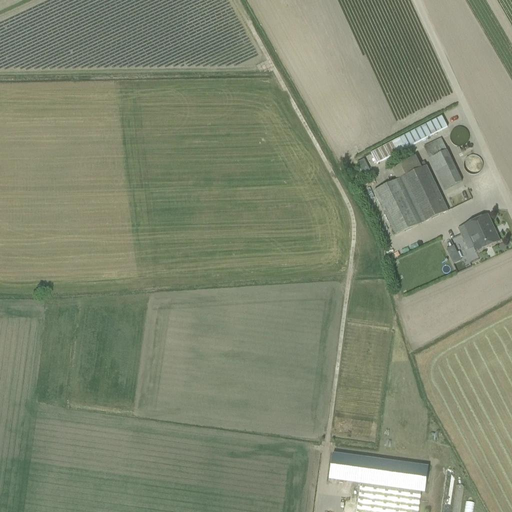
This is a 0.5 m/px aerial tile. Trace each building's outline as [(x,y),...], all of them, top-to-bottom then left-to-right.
[(441,117),(370,155),(376,165),(447,128),(441,117)] [(469,139),(469,138),(469,137),(468,135),(468,134),(467,133),(467,132),(466,131),(464,130),(463,129),(461,129),(458,129),(456,129),(456,130),(454,131),(452,132),(452,133),(451,135),(450,137),(450,138),(450,139),(450,140),(451,141),(452,143),(452,144),(454,145),(456,147),(459,148),(460,148),(464,147),(466,145),(467,144),(468,143),(468,141),(469,139)] [(432,144),(424,148),(445,191),(461,183),(441,140),(432,144)] [(397,182),(374,193),(395,238),(422,225),(447,213),(426,168),(424,163),(419,165),(415,157),(400,165),(400,166),(391,170),(397,182)] [(487,216),(458,230),(468,251),(473,248),(476,254),(500,242),(487,216)] [(453,247),(446,251),(449,257),(456,253),(453,247)] [(354,493),(355,492),(354,492),(354,491),(354,490),(354,489),(353,488),(352,487),(350,486),(349,485),(346,485),(344,486),(343,486),(343,487),(342,487),(342,488),(341,488),(341,489),(341,490),(340,491),(340,494),(341,496),(342,497),(343,498),(344,499),(345,499),(346,499),(347,500),(348,500),(349,499),(350,499),(351,499),(351,498),(352,498),(353,497),(353,496),(354,496),(354,494),(354,493)] [(361,486),(356,511),(418,511),(421,494),(361,486)]
